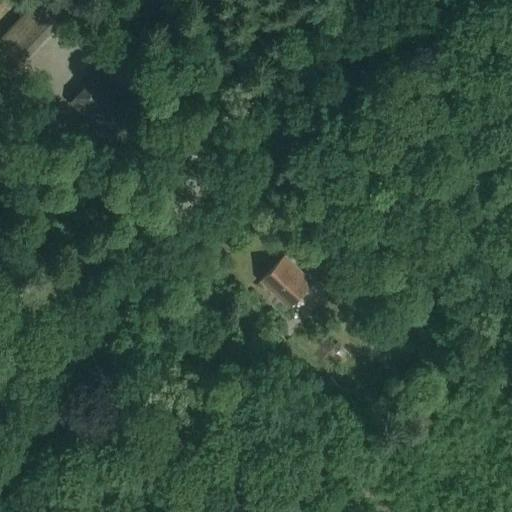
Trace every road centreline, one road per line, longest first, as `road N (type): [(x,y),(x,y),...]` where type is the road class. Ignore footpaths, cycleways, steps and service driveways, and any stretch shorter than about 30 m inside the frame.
road 1 (tertiary): [(78,325),(188,191),(392,0)]
road 2 (track): [(193,419),(309,511)]
road 3 (tertiary): [(0,428),(78,325)]
